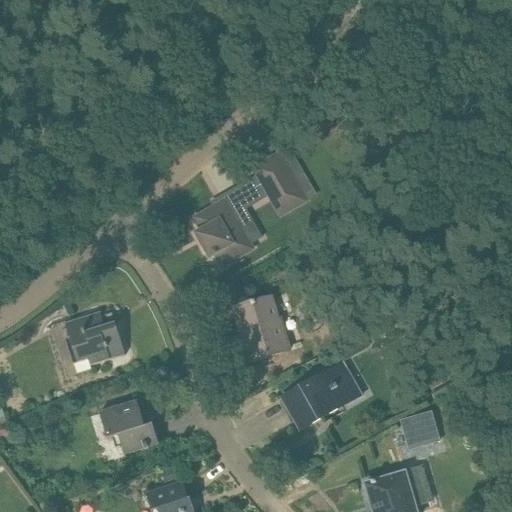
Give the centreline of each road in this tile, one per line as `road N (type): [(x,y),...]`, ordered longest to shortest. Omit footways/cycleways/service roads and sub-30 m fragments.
road 1 (residential): [(284,511),(237,462),(170,308),(118,229)]
road 2 (residential): [(244,125),(118,229)]
road 3 (residential): [(118,229),(0,318)]
